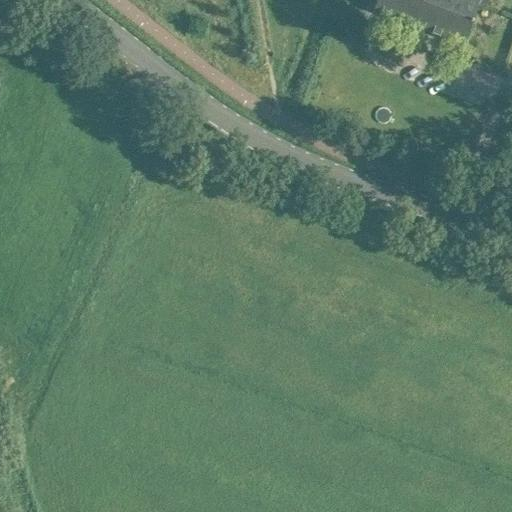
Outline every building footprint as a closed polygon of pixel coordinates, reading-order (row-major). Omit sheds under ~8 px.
[(376,0),(373,11),(394,20),(401,0),(376,0)] [(401,0),(394,20),(414,27),(424,0),(401,0)] [(424,0),(414,27),(430,33),(443,0),(424,0)] [(443,0),(430,33),(447,39),(461,0),(443,0)] [(461,0),(447,39),(463,46),(477,8),(485,10),(488,0),(461,0)]
